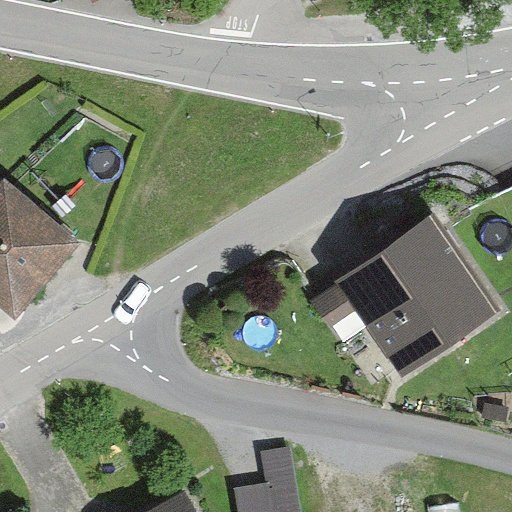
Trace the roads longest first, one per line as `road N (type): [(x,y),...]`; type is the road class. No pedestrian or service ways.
road 1 (residential): [(105,322),(137,357),(194,393),(426,435),(511,461)]
road 2 (unclassified): [(453,94),(367,167),(105,322)]
road 3 (tertiary): [(241,70),(0,22)]
road 4 (tertiary): [(453,94),(241,70)]
